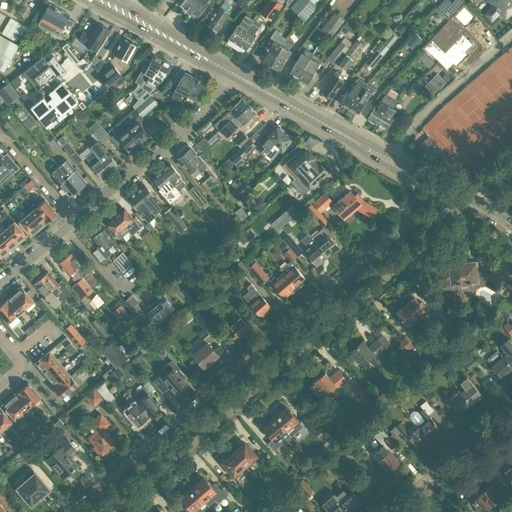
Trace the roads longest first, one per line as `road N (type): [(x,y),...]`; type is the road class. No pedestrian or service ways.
road 1 (residential): [(437,216),(413,220),(70,511)]
road 2 (residential): [(113,511),(431,240),(437,216)]
road 3 (residential): [(76,220),(214,103),(232,73)]
road 4 (secondary): [(387,159),(232,73)]
road 5 (residential): [(387,159),(414,124),(511,36)]
road 6 (secondary): [(232,73),(99,0)]
road 7 (residential): [(511,418),(403,511)]
